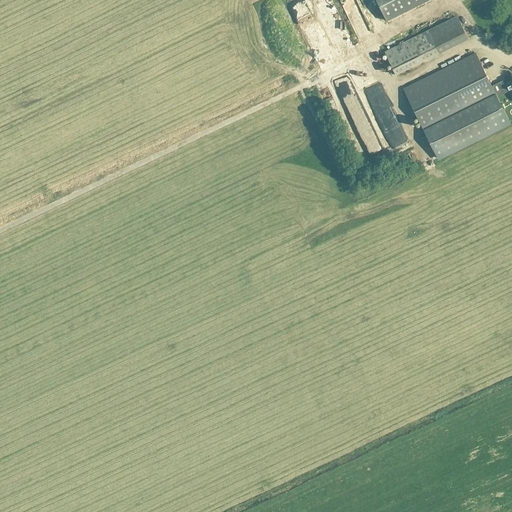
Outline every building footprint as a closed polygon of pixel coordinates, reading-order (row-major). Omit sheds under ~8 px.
[(344,0),(349,8),(351,10),(356,7),(352,0),(344,0)] [(398,31),(450,8),(446,0),(375,0),(386,25),(394,21),(398,31)] [(328,1),(317,7),(320,13),(331,7),(328,1)] [(348,22),(360,19),(359,14),(347,17),(348,22)] [(304,15),(296,18),(305,40),(313,37),(304,15)] [(457,18),(385,54),(395,75),(468,40),(457,18)] [(511,89),(508,82),(507,79),(491,87),(475,54),(403,89),(437,159),(509,123),(499,103),(511,97),(511,89)]
